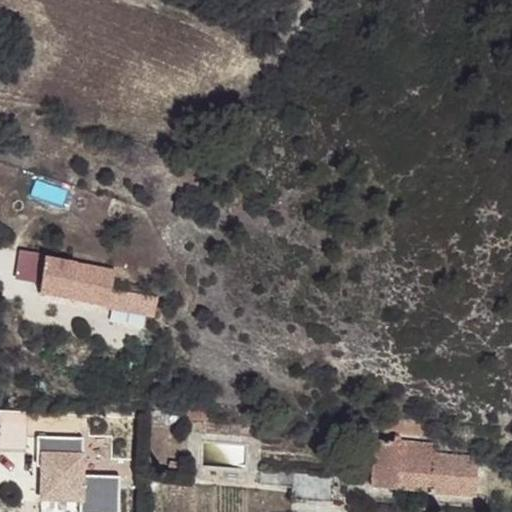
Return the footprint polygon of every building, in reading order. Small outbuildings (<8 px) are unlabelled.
[(111,290),(115,269),(46,253),(39,292),(71,297),(155,315),(158,298),(111,290)] [(424,425),(424,416),(382,413),(382,420),(424,425)] [(436,433),(375,427),(371,477),(399,479),(400,471),(432,474),(432,481),(477,485),(481,447),(435,443),(436,433)] [(89,436),(43,435),(43,453),(49,453),(48,497),(86,497),(85,511),(125,511),(125,474),(88,473),(89,436)] [(262,465),(261,480),(294,483),(292,495),(327,498),(330,472),(262,465)]
